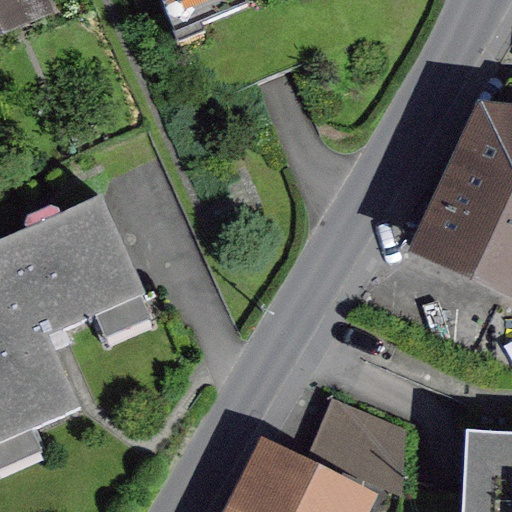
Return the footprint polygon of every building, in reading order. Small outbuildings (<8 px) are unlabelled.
[(0,0),(0,46),(55,23),(45,0),(0,0)] [(164,0),(175,26),(241,0),(164,0)] [(511,84),(510,84),(483,129),(428,245),(507,283),(511,273),(511,84)] [(112,217),(0,263),(0,453),(83,419),(49,339),(69,331),(80,357),(157,324),(112,217)] [(378,511),(384,501),(268,444),(234,511),(378,511)] [(511,511),(511,446),(483,445),(479,511),(511,511)]
